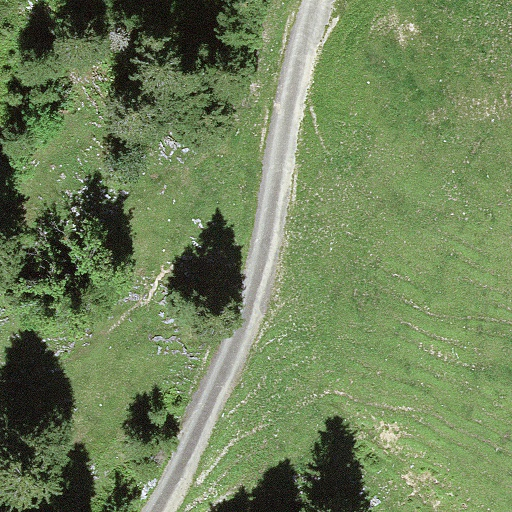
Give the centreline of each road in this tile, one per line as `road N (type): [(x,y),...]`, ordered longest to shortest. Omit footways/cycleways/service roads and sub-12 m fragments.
road 1 (track): [(316,0),(273,200)]
road 2 (track): [(273,200),(255,297),(226,363)]
road 3 (track): [(226,363),(159,511)]
